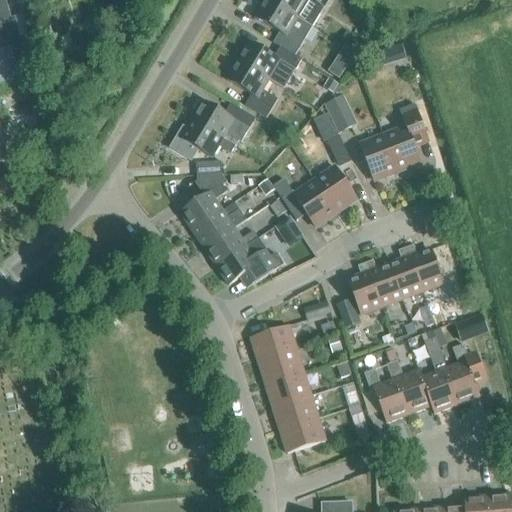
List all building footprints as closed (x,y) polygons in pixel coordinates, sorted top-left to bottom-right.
[(0,128),(0,85),(31,78),(13,18),(11,19),(5,0),(0,0),(0,193),(12,191),(7,172),(11,171),(5,145),(4,145),(0,128)] [(295,57),(313,28),(265,0),(254,19),(279,34),(273,44),(280,48),(295,57)] [(265,0),(313,28),(329,0),(265,0)] [(367,44),(348,33),(341,45),(361,57),(367,47),(368,45),(367,44)] [(295,57),(280,48),(274,58),(249,43),(237,62),(269,82),(284,91),(302,61),(295,57)] [(390,66),(386,51),(378,54),(383,68),(390,66)] [(263,92),(269,82),(237,62),(226,81),(251,96),(245,107),(267,120),(278,101),(263,92)] [(330,81),(325,90),(334,95),(339,86),(330,81)] [(338,135),(357,126),(344,97),(325,106),(338,135)] [(242,144),(256,120),(234,107),(228,117),(203,103),(192,122),(223,140),(227,135),(242,144)] [(400,111),(407,129),(384,137),(397,174),(420,166),(414,149),(429,144),(414,106),(400,111)] [(236,148),(223,140),(192,122),(187,130),(183,128),(171,149),(191,162),(198,151),(212,159),(219,147),(231,155),(236,148)] [(278,132),(288,138),(293,130),(282,124),(278,132)] [(339,167),(350,162),(337,136),(326,142),(339,167)] [(397,174),(384,137),(360,146),(374,183),(397,174)] [(196,165),(197,177),(221,176),(222,175),(221,163),(196,165)] [(357,201),(335,169),(314,182),(336,215),(357,201)] [(215,201),(227,193),(223,187),(227,184),(221,176),(197,177),(197,182),(195,184),(204,198),(180,214),(192,233),(223,212),(215,201)] [(242,185),(242,177),(230,177),(230,185),(242,185)] [(336,215),(314,182),(294,196),(284,181),(274,188),(290,213),(300,206),(316,229),(336,215)] [(267,183),(259,188),(266,198),(274,192),(267,183)] [(285,213),(278,203),(270,208),(277,219),(285,213)] [(246,222),(240,212),(235,204),(223,212),(192,233),(205,251),(235,230),(234,230),(246,222)] [(290,220),(277,229),(283,237),(296,228),(290,220)] [(217,268),(247,248),(259,240),(254,233),(242,241),(235,230),(205,251),(217,268)] [(284,266),(276,255),(271,259),(266,251),(259,240),(247,248),(217,268),(229,287),(241,279),(248,290),(284,266)] [(414,246),(406,249),(423,293),(443,285),(430,251),(417,256),(414,246)] [(423,293),(406,249),(398,252),(402,262),(390,267),(402,301),(423,293)] [(402,301),(390,267),(377,271),(373,262),(365,265),(382,308),(402,301)] [(382,308),(365,265),(358,268),(362,277),(349,282),(361,316),(382,308)] [(352,301),(336,306),(345,330),(361,324),(352,301)] [(308,322),(331,315),(327,303),(304,310),(308,322)] [(467,303),(458,305),(461,314),(469,311),(467,303)] [(483,317),(455,327),(461,344),(489,335),(483,317)] [(324,337),(337,333),(333,322),(320,326),(324,337)] [(405,327),(408,335),(415,333),(412,324),(405,327)] [(251,340),(258,363),(296,351),(289,328),(251,340)] [(433,333),(422,337),(425,345),(426,344),(436,340),(433,333)] [(382,340),(384,347),(394,343),(391,337),(382,340)] [(341,352),(337,338),(328,341),(333,354),(341,352)] [(447,370),(436,340),(426,344),(425,345),(436,374),(422,379),(421,379),(432,408),(431,408),(434,416),(457,407),(444,371),(447,370)] [(480,399),(467,363),(470,362),(464,346),(453,350),(458,365),(447,370),(444,371),(457,407),(480,399)] [(304,374),(296,351),(258,363),(265,386),(304,374)] [(394,352),(386,355),(390,365),(398,363),(394,352)] [(421,379),(422,379),(419,372),(403,378),(398,363),(390,365),(387,367),(392,382),(396,380),(409,417),(431,408),(432,408),(421,379)] [(350,376),(347,365),(337,368),(341,379),(350,376)] [(396,380),(392,382),(381,386),(375,371),(364,375),(370,391),(373,390),(386,425),(409,417),(396,380)] [(311,397),(304,374),(265,386),(273,409),(311,397)] [(346,396),(356,393),(353,385),(344,388),(346,396)] [(318,420),(311,397),(273,409),(280,432),(318,420)] [(370,437),(362,414),(351,417),(358,441),(370,437)] [(326,443),(318,420),(280,432),(287,456),(326,443)] [(511,511),(511,496),(492,496),(493,511),(511,511)] [(489,511),(489,498),(464,500),(465,508),(465,511),(489,511)]
